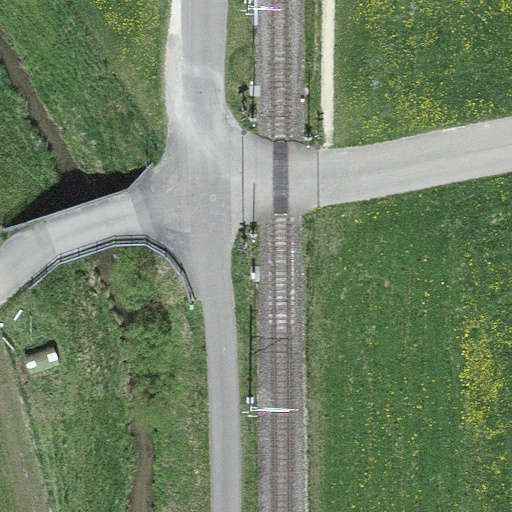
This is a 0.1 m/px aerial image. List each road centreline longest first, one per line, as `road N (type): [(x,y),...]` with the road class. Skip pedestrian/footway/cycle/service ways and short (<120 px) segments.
road 1 (unclassified): [(226,511),(207,198)]
road 2 (unclassified): [(207,198),(511,152)]
road 3 (unclassified): [(207,198),(203,0)]
